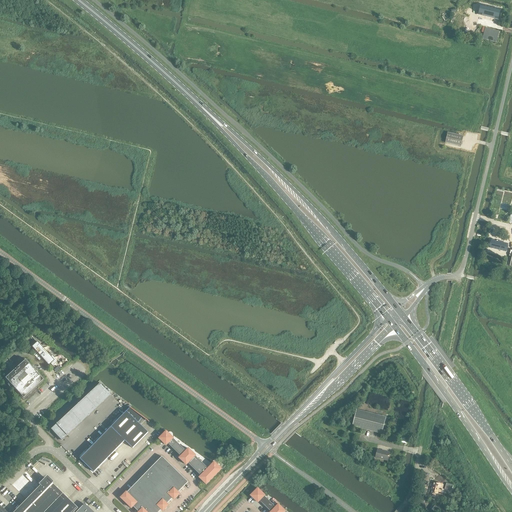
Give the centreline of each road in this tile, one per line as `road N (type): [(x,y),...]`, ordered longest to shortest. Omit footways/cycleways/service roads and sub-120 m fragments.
road 1 (tertiary): [(264,444),(0,252)]
road 2 (tertiary): [(206,511),(393,326)]
road 3 (unclassified): [(419,293),(462,267),(511,60)]
road 4 (trunk): [(397,309),(321,218),(237,141)]
road 5 (trunk): [(237,141),(387,318)]
road 6 (trunk): [(237,141),(77,0)]
road 7 (primary): [(393,326),(511,491)]
road 8 (primary): [(511,466),(404,317)]
road 9 (tertiary): [(387,318),(264,444)]
road 10 (track): [(135,213),(303,249)]
road 11 (unclassified): [(0,484),(47,448),(115,511)]
